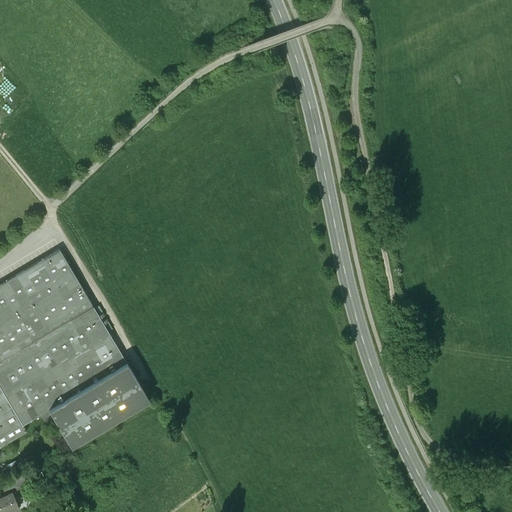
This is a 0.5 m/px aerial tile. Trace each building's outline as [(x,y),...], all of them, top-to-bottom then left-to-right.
[(60,252),(0,287),(0,364),(94,308),(60,252)] [(94,308),(0,364),(0,386),(23,424),(40,414),(126,363),(94,308)] [(126,363),(40,414),(44,422),(53,417),(70,446),(148,400),(126,363)] [(0,437),(23,424),(0,386),(0,437)] [(0,445),(26,430),(23,424),(0,437),(0,445)] [(16,477),(20,488),(31,484),(27,473),(16,477)] [(2,483),(6,493),(12,491),(20,488),(16,477),(2,483)] [(12,491),(6,493),(7,496),(0,498),(0,511),(15,511),(15,509),(19,508),(12,491)]
